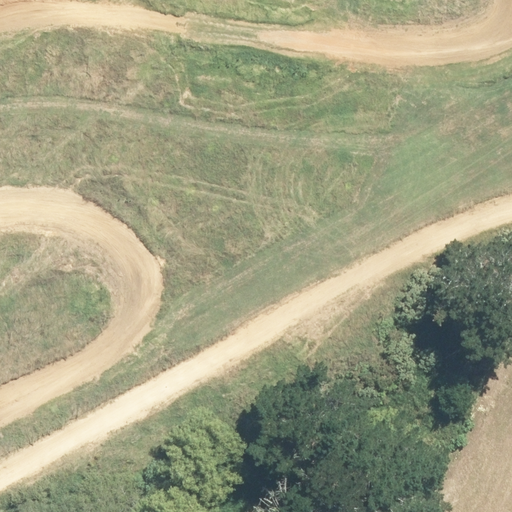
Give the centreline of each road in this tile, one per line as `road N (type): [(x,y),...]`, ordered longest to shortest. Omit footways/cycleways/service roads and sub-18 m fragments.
road 1 (track): [(511,227),(0,476)]
road 2 (track): [(0,10),(303,48),(421,46),(501,24),(511,11)]
road 3 (track): [(0,414),(146,344),(152,275),(122,235),(61,221),(0,224)]
